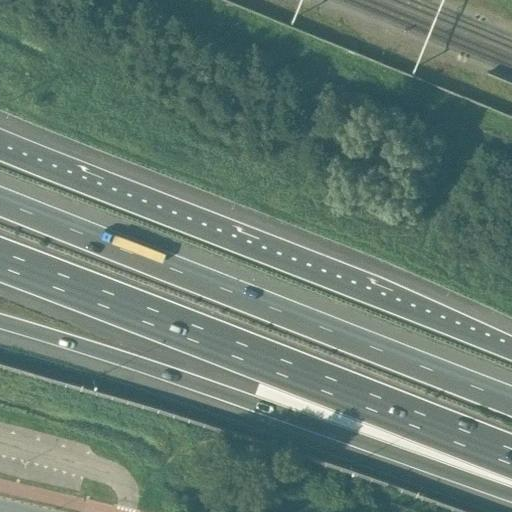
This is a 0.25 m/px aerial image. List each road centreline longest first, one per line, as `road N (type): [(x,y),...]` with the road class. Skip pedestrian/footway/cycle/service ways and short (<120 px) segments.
road 1 (motorway): [(511,354),(0,150)]
road 2 (motorway): [(511,399),(0,198)]
road 3 (motorway): [(0,259),(511,457)]
road 4 (motorway): [(0,314),(511,478)]
